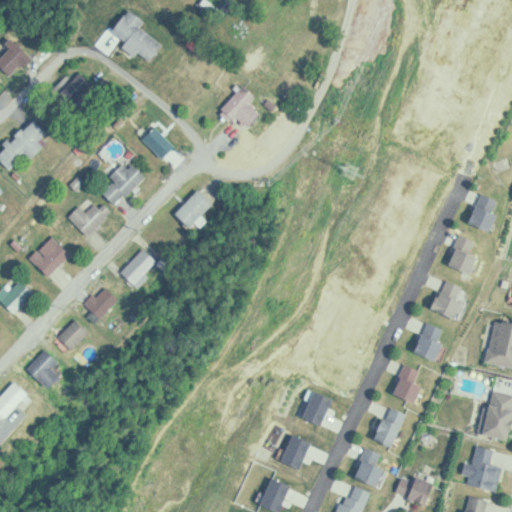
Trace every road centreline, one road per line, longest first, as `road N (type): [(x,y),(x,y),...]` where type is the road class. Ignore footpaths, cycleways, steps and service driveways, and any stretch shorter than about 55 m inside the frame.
road 1 (residential): [(464,176),(309,511)]
road 2 (residential): [(0,365),(203,158)]
road 3 (residential): [(203,158),(245,171),(287,151),(321,101),(356,0)]
road 4 (residential): [(203,158),(203,141),(187,120),(104,54),(81,50)]
